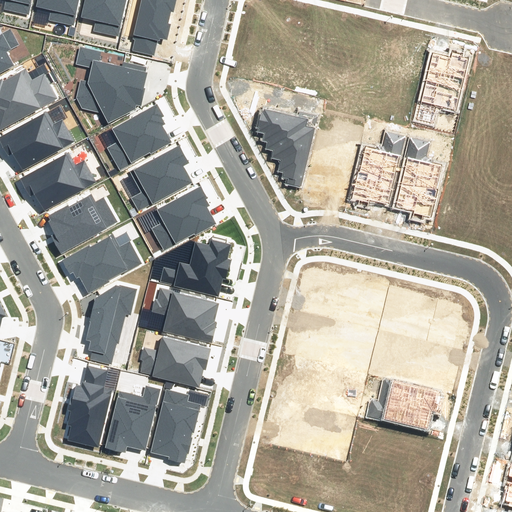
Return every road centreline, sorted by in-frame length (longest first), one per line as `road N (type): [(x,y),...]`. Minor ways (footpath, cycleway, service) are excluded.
road 1 (residential): [(272,240),(340,238),(478,272),(495,285),(498,323),(453,511)]
road 2 (residential): [(212,510),(272,240)]
road 3 (residential): [(0,215),(48,310),(17,461)]
road 4 (residential): [(272,240),(199,87),(216,0)]
road 5 (residential): [(17,461),(212,510)]
